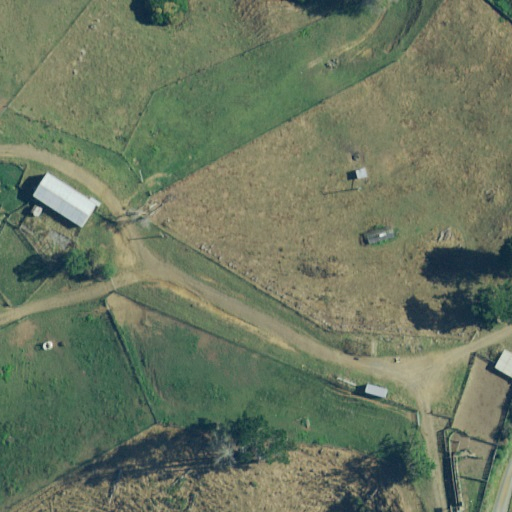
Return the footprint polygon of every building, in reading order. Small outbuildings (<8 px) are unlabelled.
[(369,176),(368,167),(355,169),(356,178),(369,176)] [(98,203),(49,173),(35,196),(83,226),(98,203)] [(39,202),(32,211),(40,217),(47,207),(39,202)] [(394,236),(391,225),(365,232),(368,243),(394,236)] [(511,352),(506,350),(497,367),(511,375),(511,352)] [(466,511),(465,502),(453,504),(454,511),(466,511)]
